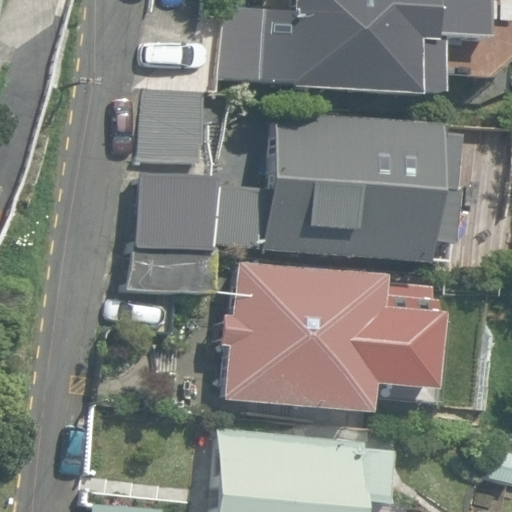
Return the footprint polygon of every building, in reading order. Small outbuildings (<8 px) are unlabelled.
[(279,89),(401,100),(401,94),(425,96),(430,41),(471,45),(474,0),(284,0),(284,16),(216,10),(210,77),(280,83),(279,89)] [(132,161),(183,166),(184,149),(188,150),(193,95),(139,90),(132,161)] [(199,247),(411,267),(413,245),(436,247),(441,194),(438,194),(444,140),(425,138),(426,127),(264,111),(256,190),(200,184),(200,182),(129,175),(122,249),(198,257),(199,247)] [(118,291),(195,297),(198,257),(122,250),(118,291)] [(302,413),(353,418),(359,362),(367,363),(375,282),(302,274),(226,266),(221,318),(213,317),(210,346),(218,346),(212,404),(302,413)] [(199,511),(387,511),(387,510),(375,508),(380,455),(348,452),(348,446),(209,431),(199,511)] [(477,479),(504,486),(511,457),(484,450),(477,479)]
